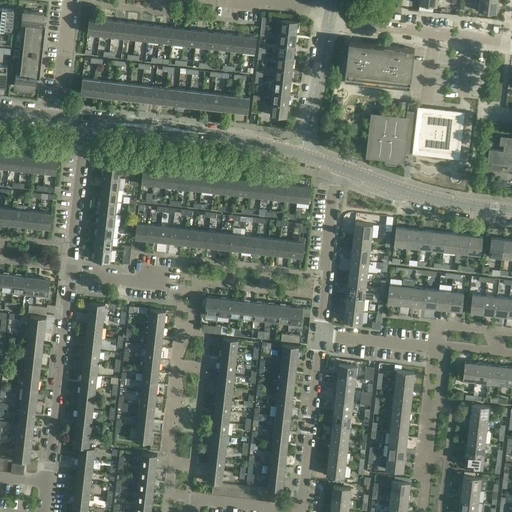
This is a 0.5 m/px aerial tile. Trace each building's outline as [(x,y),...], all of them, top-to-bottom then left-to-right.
[(498,0),(494,0),(479,0),(478,11),(496,13),(498,0)] [(2,7),(2,8),(3,8),(0,28),(0,27),(0,28),(5,29),(5,28),(11,29),(14,9),(7,8),(2,7)] [(45,32),(46,24),(44,23),(45,19),(43,19),(43,12),(23,10),(23,17),(22,17),(22,22),(26,22),(25,30),(45,32)] [(262,17),(260,27),(260,29),(268,30),(269,18),(262,17)] [(100,34),(102,19),(89,18),(87,33),(100,34)] [(114,21),(102,19),(100,34),(112,36),(114,21)] [(279,32),(296,33),(297,21),(281,19),(279,32)] [(112,36),(125,37),(126,22),(114,21),(112,36)] [(125,37),(136,39),(138,23),(126,22),(125,37)] [(136,39),(148,40),(150,25),(138,23),(136,39)] [(148,40),(160,41),(162,26),(150,25),(148,40)] [(160,41),(171,43),(173,27),(162,26),(160,41)] [(171,43),(183,44),(185,29),(173,27),(171,43)] [(183,44),(195,45),(197,30),(185,29),(183,44)] [(43,51),(45,32),(25,30),(23,49),(43,51)] [(195,45),(207,47),(208,31),(197,30),(195,45)] [(207,47),(218,48),(220,33),(208,31),(207,47)] [(279,32),(278,44),(294,46),(296,33),(279,32)] [(218,48),(230,49),(232,34),(220,33),(218,48)] [(230,49),(242,51),(244,35),(232,34),(230,49)] [(244,35),(242,51),(255,52),(257,37),(244,35)] [(414,49),(389,46),(349,41),(344,82),(345,83),(345,77),(409,84),(409,90),(414,49)] [(293,57),(294,46),(278,44),(276,56),(293,57)] [(41,70),(43,51),(23,49),(21,67),(41,70)] [(292,69),(293,57),(276,56),(275,67),(292,69)] [(40,78),(41,70),(21,67),(20,75),(16,75),(15,79),(16,79),(15,86),(35,88),(36,82),(37,82),(38,78),(40,78)] [(290,81),(292,69),(275,67),(274,79),(290,81)] [(93,95),(95,80),(82,78),(80,94),(93,95)] [(274,79),(272,91),(289,93),(290,81),(274,79)] [(107,81),(95,80),(93,95),(106,97),(107,81)] [(119,83),(107,81),(106,97),(118,98),(119,83)] [(131,84),(119,83),(118,98),(130,99),(131,84)] [(143,85),(131,84),(130,99),(141,101),(143,85)] [(155,87),(143,85),(141,101),(153,102),(155,87)] [(166,88),(155,87),(153,102),(165,103),(166,88)] [(178,89),(166,88),(165,103),(176,105),(178,89)] [(190,91),(178,89),(176,105),(188,106),(190,91)] [(202,92),(190,91),(188,106),(200,108),(202,92)] [(288,105),(289,93),(272,91),(271,103),(288,105)] [(213,93),(202,92),(200,108),(212,109),(213,93)] [(225,95),(213,93),(212,109),(223,110),(225,95)] [(237,96),(225,95),(223,110),(236,112),(237,96)] [(237,96),(236,112),(248,113),(250,98),(237,96)] [(258,114),(260,101),(252,100),(251,113),(258,114)] [(288,105),(271,103),(270,115),(286,117),(288,105)] [(406,120),(394,118),(377,116),(373,120),(369,151),(373,155),(398,158),(402,155),(402,153),(408,154),(412,154),(413,152),(452,156),(456,153),(460,117),(457,112),(423,109),(418,112),(407,111),(406,120)] [(511,137),(500,136),(499,145),(504,145),(503,151),(489,149),(486,168),(489,168),(501,170),(502,165),(504,166),(508,166),(507,170),(510,171),(510,170),(511,170),(511,137)] [(0,166),(8,168),(9,152),(0,151),(0,166)] [(8,168),(20,169),(21,154),(9,152),(8,168)] [(33,155),(21,154),(20,169),(32,170),(33,155)] [(45,156),(33,155),(32,170),(44,172),(45,156)] [(58,158),(45,156),(44,172),(56,173),(58,158)] [(103,176),(119,178),(121,165),(104,163),(103,176)] [(155,169),(143,168),(141,183),(153,184),(155,169)] [(167,171),(155,169),(153,184),(165,185),(167,171)] [(179,172),(167,171),(165,185),(177,187),(179,172)] [(191,173),(179,172),(177,187),(189,188),(191,173)] [(203,175),(191,173),(189,188),(201,190),(203,175)] [(215,176),(203,175),(201,190),(213,191),(215,176)] [(118,190),(119,178),(103,176),(101,188),(118,190)] [(227,177),(215,176),(213,191),(225,192),(227,177)] [(238,179),(227,177),(225,192),(237,194),(238,179)] [(250,180),(238,179),(237,194),(249,195),(250,180)] [(262,181),(250,180),(249,195),(261,196),(262,181)] [(274,183),(262,181),(261,196),(273,198),(274,183)] [(286,184),(274,183),(273,198),(285,199),(286,184)] [(298,185),(286,184),(285,199),(296,200),(298,185)] [(311,187),(310,187),(298,185),(296,200),(309,202),(311,187)] [(117,202),(118,190),(101,188),(100,200),(117,202)] [(115,213),(117,202),(100,200),(99,211),(115,213)] [(15,209),(3,207),(1,223),(13,224),(15,209)] [(27,210),(15,209),(13,224),(25,225),(27,210)] [(39,211),(27,210),(25,225),(37,227),(39,211)] [(50,228),(52,213),(39,211),(37,227),(50,228)] [(114,225),(115,213),(99,211),(98,223),(114,225)] [(147,239),(149,224),(137,222),(135,238),(147,239)] [(353,235),(371,237),(373,224),(354,222),(353,235)] [(113,237),(114,225),(98,223),(96,235),(113,237)] [(161,225),(149,224),(147,239),(159,240),(161,225)] [(159,240),(171,242),(173,227),(161,225),(159,240)] [(171,242),(183,243),(185,228),(173,227),(171,242)] [(406,246),(408,228),(396,227),(394,245),(406,246)] [(183,243),(195,245),(197,229),(185,228),(183,243)] [(420,229),(408,228),(406,246),(418,247),(420,229)] [(195,245),(207,246),(209,231),(197,229),(195,245)] [(433,231),(420,229),(418,247),(431,249),(433,231)] [(207,246),(219,247),(220,232),(209,231),(207,246)] [(445,232),(433,231),(431,249),(443,250),(445,232)] [(219,247),(231,249),(232,233),(220,232),(219,247)] [(457,234),(445,232),(443,250),(455,252),(457,234)] [(231,249),(242,250),(244,235),(232,233),(231,249)] [(470,235),(457,234),(455,252),(468,253),(470,235)] [(111,249),(113,237),(96,235),(95,247),(111,249)] [(242,250),(254,251),(256,236),(244,235),(242,250)] [(353,235),(352,247),(370,249),(371,237),(353,235)] [(470,235),(468,253),(480,254),(482,236),(470,235)] [(254,251),(267,253),(268,238),(256,236),(254,251)] [(491,237),(489,255),(501,257),(504,239),(491,237)] [(267,253),(278,254),(280,239),(268,238),(267,253)] [(278,254),(290,255),(292,240),(280,239),(278,254)] [(511,239),(504,239),(501,257),(511,258),(511,239)] [(304,242),(292,240),(290,255),(301,257),(302,257),(304,242)] [(111,249),(95,247),(93,260),(110,261),(111,249)] [(352,247),(350,259),(368,261),(370,249),(352,247)] [(123,250),(122,263),(129,264),(130,251),(123,250)] [(350,259),(349,272),(367,274),(368,261),(350,259)] [(349,272),(347,284),(366,286),(367,274),(349,272)] [(0,290),(12,291),(14,275),(2,273),(0,290)] [(12,291),(24,292),(26,276),(14,275),(12,291)] [(24,292),(36,294),(37,277),(26,276),(24,292)] [(37,277),(36,294),(48,295),(50,279),(37,277)] [(487,277),(486,282),(486,286),(490,286),(490,282),(494,283),(494,278),(487,277)] [(347,284),(346,296),(364,298),(366,286),(347,284)] [(400,304),(401,285),(389,284),(387,302),(400,304)] [(414,287),(401,285),(400,304),(412,305),(414,287)] [(426,288),(414,287),(412,305),(424,306),(426,288)] [(439,290),(426,288),(424,306),(437,308),(439,290)] [(437,308),(449,309),(451,291),(439,290),(437,308)] [(451,291),(449,309),(461,311),(463,293),(451,291)] [(482,313),(484,295),(472,294),(470,312),(482,313)] [(497,296),(484,295),(482,313),(495,314),(497,296)] [(218,314),(219,298),(207,296),(205,313),(218,314)] [(363,311),(364,298),(346,296),(345,309),(363,311)] [(495,314),(507,316),(509,298),(497,296),(495,314)] [(231,299),(219,298),(218,314),(229,316),(231,299)] [(243,300),(231,299),(229,316),(241,317),(243,300)] [(241,317),(253,318),(255,302),(243,300),(241,317)] [(90,301),(89,314),(104,315),(105,303),(90,301)] [(253,318),(265,320),(267,303),(255,302),(253,318)] [(265,320),(277,321),(279,305),(267,303),(265,320)] [(277,321),(288,322),(290,306),(279,305),(277,321)] [(46,314),(47,307),(34,306),(34,312),(46,314)] [(290,306),(288,322),(301,324),(303,307),(290,306)] [(164,322),(165,310),(150,308),(149,321),(164,322)] [(363,311),(345,309),(343,321),(362,323),(363,311)] [(89,314),(87,326),(102,327),(104,315),(89,314)] [(29,328),(45,330),(46,317),(31,315),(29,328)] [(163,334),(164,322),(149,321),(147,333),(163,334)] [(202,332),(215,333),(216,326),(203,325),(202,332)] [(101,339),(102,327),(87,326),(86,338),(101,339)] [(43,342),(45,330),(29,328),(28,340),(43,342)] [(161,346),(163,334),(147,333),(146,345),(161,346)] [(286,341),(299,343),(300,336),(287,334),(286,341)] [(221,349),(237,351),(238,339),(223,337),(221,349)] [(100,351),(101,339),(86,338),(85,350),(100,351)] [(42,353),(43,342),(28,340),(27,352),(42,353)] [(282,356),(297,358),(299,345),(283,344),(282,356)] [(160,358),(161,346),(146,345),(145,356),(160,358)] [(221,349),(220,361),(235,363),(237,351),(221,349)] [(98,363),(100,351),(85,350),(83,361),(98,363)] [(41,365),(42,353),(27,352),(25,364),(41,365)] [(159,370),(160,358),(145,356),(143,368),(159,370)] [(282,356),(281,368),(296,370),(297,358),(282,356)] [(97,375),(98,363),(83,361),(82,374),(97,375)] [(220,361),(219,373),(234,375),(235,363),(220,361)] [(475,381),(477,363),(465,362),(463,380),(475,381)] [(339,363),(337,376),(355,378),(357,365),(339,363)] [(489,364),(477,363),(475,381),(487,382),(489,364)] [(25,364),(24,375),(39,377),(41,365),(25,364)] [(487,382),(500,384),(502,366),(489,364),(487,382)] [(500,384),(511,385),(511,366),(502,366),(500,384)] [(157,382),(159,370),(143,368),(142,380),(157,382)] [(281,368),(279,380),(294,382),(296,370),(281,368)] [(414,372),(401,371),(396,370),(395,383),(413,385),(414,372)] [(233,386),(234,375),(219,373),(217,385),(233,386)] [(96,387),(97,375),(82,374),(81,385),(96,387)] [(38,389),(39,377),(24,375),(23,387),(38,389)] [(354,390),(355,378),(337,376),(336,388),(354,390)] [(156,394),(157,382),(142,380),(141,392),(156,394)] [(279,380),(278,392),(293,393),(294,382),(279,380)] [(395,383),(393,395),(412,397),(413,385),(395,383)] [(94,399),(96,387),(81,385),(79,397),(94,399)] [(231,398),(233,386),(217,385),(216,396),(231,398)] [(23,387),(21,399),(37,401),(38,389),(23,387)] [(352,403),(354,390),(336,388),(334,400),(352,403)] [(155,406),(156,394),(141,392),(139,404),(155,406)] [(278,392),(277,403),(292,405),(293,393),(278,392)] [(363,404),(370,405),(372,392),(367,392),(364,392),(363,404)] [(393,395),(392,407),(410,409),(412,397),(393,395)] [(230,410),(231,398),(216,396),(215,408),(230,410)] [(93,411),(94,399),(79,397),(78,409),(93,411)] [(35,413),(37,401),(21,399),(20,411),(35,413)] [(351,415),(352,403),(334,400),(333,413),(351,415)] [(277,403),(275,415),(290,417),(292,405),(277,403)] [(153,418),(155,406),(139,404),(138,416),(153,418)] [(470,416),(488,418),(489,406),(471,404),(470,416)] [(392,407),(391,420),(409,422),(410,409),(392,407)] [(229,422),(230,410),(215,408),(213,420),(229,422)] [(92,422),(93,411),(78,409),(77,421),(92,422)] [(34,425),(35,413),(20,411),(19,423),(34,425)] [(350,427),(351,415),(333,413),(332,425),(350,427)] [(275,415),(274,427),(289,429),(290,417),(275,415)] [(152,430),(153,418),(138,416),(137,428),(152,430)] [(470,416),(468,429),(486,431),(488,418),(470,416)] [(227,434),(229,422),(213,420),(212,432),(227,434)] [(391,420),(389,432),(407,434),(409,422),(391,420)] [(90,434),(92,422),(77,421),(75,433),(90,434)] [(33,436),(34,425),(19,423),(17,434),(33,436)] [(348,440),(350,427),(332,425),(330,438),(348,440)] [(274,427),(273,439),(288,441),(289,429),(274,427)] [(152,430),(137,428),(135,440),(151,442),(152,430)] [(468,429),(467,441),(485,443),(486,431),(468,429)] [(226,446),(227,434),(212,432),(211,444),(226,446)] [(389,432),(388,444),(406,446),(407,434),(389,432)] [(75,433),(74,445),(95,447),(89,446),(90,434),(75,433)] [(31,448),(33,436),(17,434),(16,446),(31,448)] [(347,452),(348,440),(330,438),(329,450),(347,452)] [(273,439),(271,451),(286,452),(288,441),(273,439)] [(483,455),(485,443),(467,441),(465,453),(483,455)] [(225,457),(226,446),(211,444),(209,456),(225,457)] [(388,444),(387,456),(405,458),(406,446),(388,444)] [(93,460),(95,447),(74,445),(80,446),(78,458),(93,460)] [(30,461),(31,448),(16,446),(15,459),(30,461)] [(345,464),(347,452),(329,450),(327,462),(345,464)] [(271,451),(270,463),(285,464),(286,452),(271,451)] [(141,465),(156,467),(158,454),(142,452),(141,465)] [(483,455),(465,453),(464,466),(482,468),(483,455)] [(223,470),(225,457),(209,456),(208,468),(223,470)] [(387,456),(385,469),(403,471),(405,458),(387,456)] [(92,471),(93,460),(78,458),(77,470),(92,471)] [(23,473),(24,463),(12,462),(11,472),(23,473)] [(345,464),(327,462),(326,475),(335,476),(344,477),(345,464)] [(270,463),(269,475),(284,477),(285,464),(270,463)] [(141,465),(139,477),(155,479),(156,467),(141,465)] [(207,481),(213,482),(218,482),(222,482),(223,470),(208,468),(207,481)] [(91,483),(92,471),(77,470),(76,482),(91,483)] [(271,488),(276,489),(282,489),(284,477),(269,475),(267,488),(271,488)] [(487,478),(481,477),(463,475),(462,488),(480,490),(486,490),(487,478)] [(139,477),(138,489),(153,490),(155,479),(139,477)] [(391,492),(409,494),(410,482),(392,480),(391,492)] [(89,495),(91,483),(76,482),(74,493),(89,495)] [(331,498),(349,500),(351,488),(333,486),(331,498)] [(478,502),(480,490),(462,488),(460,500),(478,502)] [(138,489),(137,501),(152,502),(153,490),(138,489)] [(407,507),(409,494),(391,492),(389,505),(407,507)] [(74,493),(73,505),(88,506),(89,495),(74,493)] [(343,511),(348,511),(349,500),(331,498),(330,510),(343,511)] [(477,511),(478,502),(460,500),(458,511),(477,511)] [(136,511),(150,511),(152,502),(137,501),(135,511),(136,511)]
